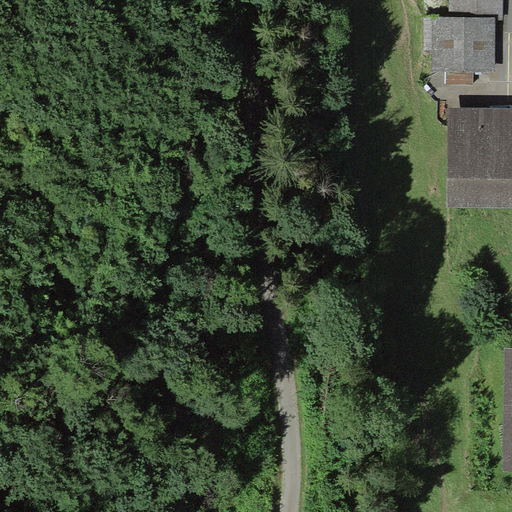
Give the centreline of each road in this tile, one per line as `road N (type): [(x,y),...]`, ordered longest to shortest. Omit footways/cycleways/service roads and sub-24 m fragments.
road 1 (track): [(291,511),(299,479),(242,0)]
road 2 (motorway): [(71,511),(0,335)]
